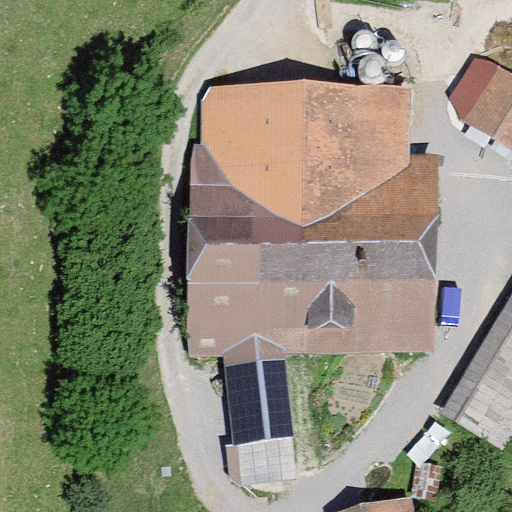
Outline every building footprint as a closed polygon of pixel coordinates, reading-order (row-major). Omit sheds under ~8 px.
[(467,125),(511,153),(511,82),(499,75),(467,125)] [(266,114),(266,105),(205,103),(203,158),(197,157),(193,360),(231,361),(232,332),(359,335),(359,342),(417,343),(421,180),(394,179),(396,97),(356,96),(356,130),(317,129),(317,115),(266,114)] [(465,254),(440,255),(441,290),(466,290),(465,254)] [(511,430),(511,326),(455,431),(499,455),(511,430)] [(282,389),(239,394),(249,475),(291,470),(282,389)]
